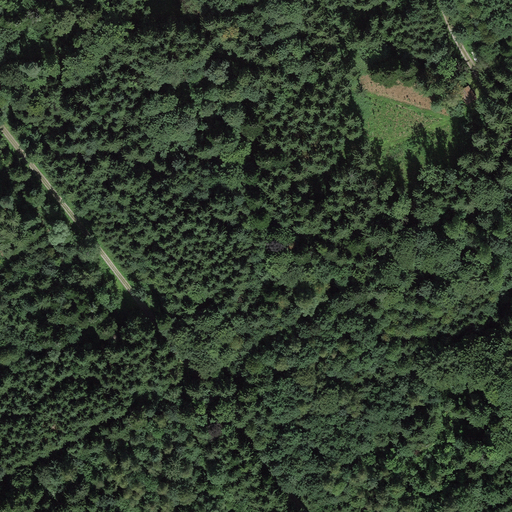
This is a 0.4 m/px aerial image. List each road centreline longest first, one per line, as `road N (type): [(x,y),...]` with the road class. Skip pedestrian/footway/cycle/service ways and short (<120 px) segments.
road 1 (track): [(0,126),(303,511)]
road 2 (track): [(442,0),(456,38),(511,125)]
